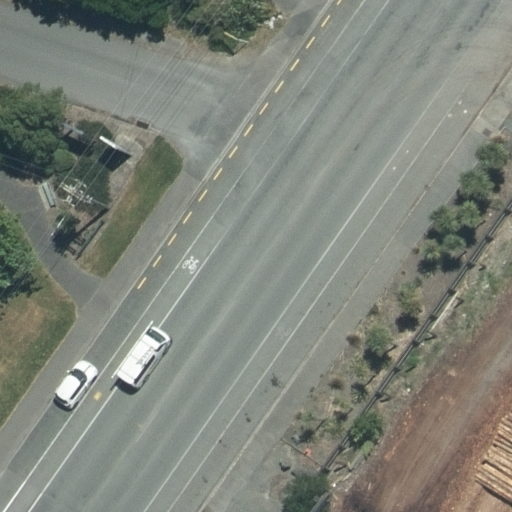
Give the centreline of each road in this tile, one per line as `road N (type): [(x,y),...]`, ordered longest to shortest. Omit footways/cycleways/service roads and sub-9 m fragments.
road 1 (tertiary): [(338,151),(86,511)]
road 2 (residential): [(338,151),(0,39)]
road 3 (tertiary): [(444,0),(338,151)]
